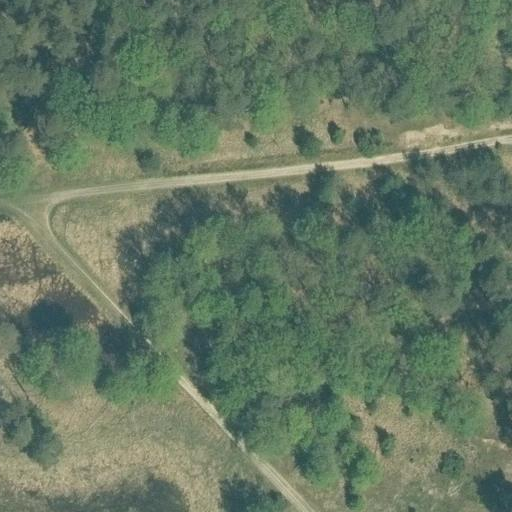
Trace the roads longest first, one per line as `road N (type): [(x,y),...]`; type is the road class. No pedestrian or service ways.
road 1 (track): [(12,205),(511,142)]
road 2 (track): [(307,511),(125,325),(32,216),(12,205)]
